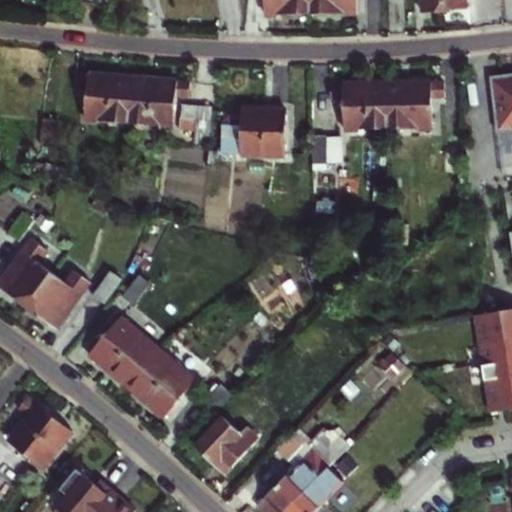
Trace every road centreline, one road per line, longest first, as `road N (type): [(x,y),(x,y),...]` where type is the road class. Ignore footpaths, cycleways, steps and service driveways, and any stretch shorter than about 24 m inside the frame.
road 1 (residential): [(0,31),(280,52),(511,39)]
road 2 (residential): [(0,332),(212,511)]
road 3 (residential): [(511,443),(453,455),(396,511)]
